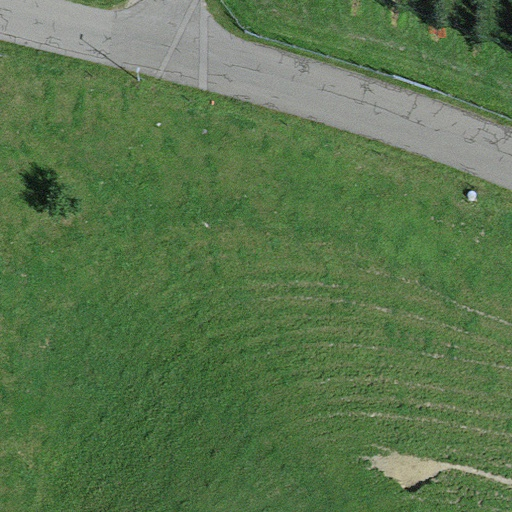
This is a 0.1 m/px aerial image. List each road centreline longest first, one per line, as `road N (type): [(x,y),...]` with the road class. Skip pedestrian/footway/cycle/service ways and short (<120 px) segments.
road 1 (unclassified): [(178,57),(511,172)]
road 2 (unclassified): [(0,17),(178,57)]
